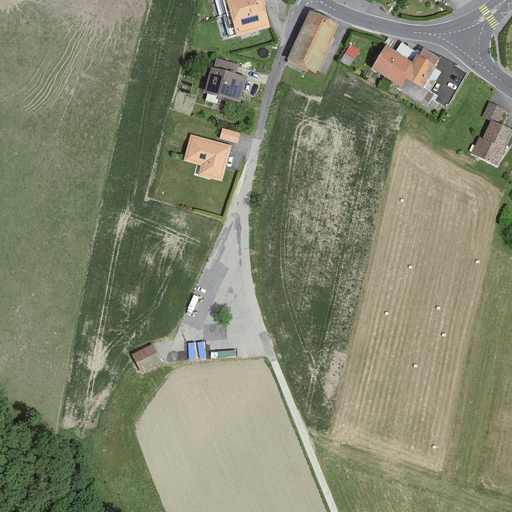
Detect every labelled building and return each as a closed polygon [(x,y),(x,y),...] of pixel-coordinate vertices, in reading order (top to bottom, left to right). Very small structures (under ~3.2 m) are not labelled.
[(263,0),(227,0),(238,36),(271,27),(263,0)] [(338,27),(309,14),(287,64),(315,76),(338,27)] [(384,49),(370,72),(416,100),(438,64),(421,54),(413,66),(384,49)] [(247,77),(209,69),(204,94),(242,102),(247,77)] [(504,109),(488,102),(480,118),(486,121),(470,154),(497,166),(511,134),(511,130),(498,124),(504,109)] [(220,138),(238,144),(241,133),(223,128),(220,138)] [(229,145),(181,134),(175,162),(202,168),(198,182),(219,187),(229,145)] [(154,344),(133,354),(141,372),(163,363),(154,344)]
